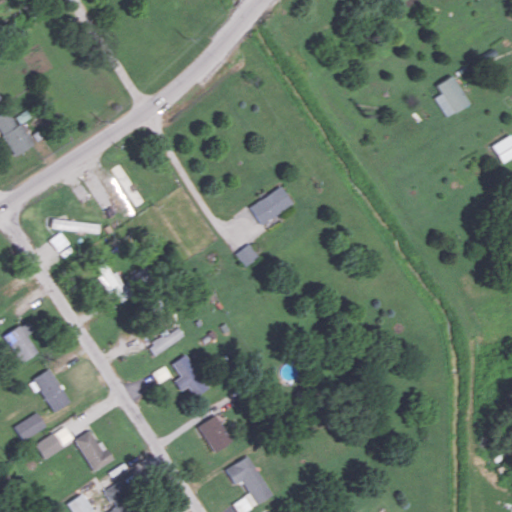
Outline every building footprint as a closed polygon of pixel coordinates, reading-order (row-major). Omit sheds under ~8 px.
[(468,103),(450,75),(434,84),(439,93),(432,97),(445,117),(468,103)] [(0,113),(0,132),(15,155),(33,143),(19,122),(15,124),(6,110),(0,113)] [(511,155),(511,137),(511,134),(491,143),(499,161),(511,155)] [(291,203),(280,185),(248,206),(259,223),(291,203)] [(97,231),(98,222),(50,219),(50,229),(97,231)] [(67,243),(59,231),(48,239),(56,251),(67,243)] [(234,252),(242,265),(256,256),(249,243),(234,252)] [(113,289),(118,301),(129,296),(117,270),(109,273),(104,261),(96,265),(101,275),(97,277),(104,293),(113,289)] [(2,335),(20,362),(36,351),(25,335),(33,330),(26,320),(2,335)] [(146,345),(152,355),(182,336),(176,326),(146,345)] [(186,386),(194,397),(208,387),(182,353),(170,363),(179,375),(172,380),(179,390),(186,386)] [(151,372),(157,382),(168,375),(163,366),(151,372)] [(69,400),(48,368),(27,381),(34,392),(38,389),(52,412),(69,400)] [(12,426),(21,440),(44,425),(35,411),(12,426)] [(229,442),(216,414),(197,423),(210,451),(229,442)] [(72,439),(63,425),(33,443),(42,458),(72,439)] [(93,471),(112,458),(100,440),(96,442),(87,429),(72,439),(93,471)] [(239,511),(270,496),(247,454),(223,468),(232,484),(240,479),(247,493),(231,502),(236,511),(239,511)] [(102,489),(113,507),(107,510),(107,511),(137,511),(118,479),(102,489)] [(66,501),(71,511),(92,511),(82,493),(66,501)]
